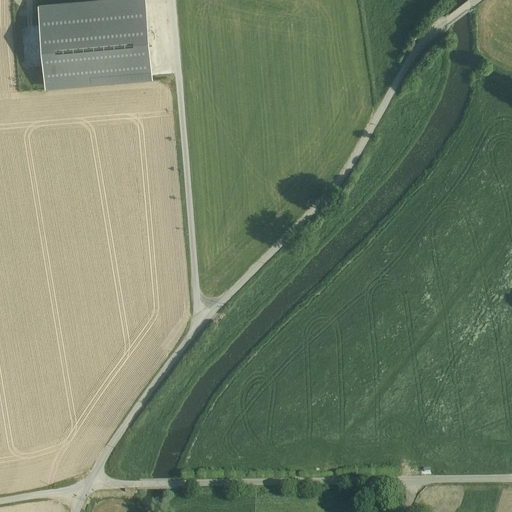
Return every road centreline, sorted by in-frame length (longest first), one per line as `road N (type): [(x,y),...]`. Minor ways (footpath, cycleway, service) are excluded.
road 1 (unclassified): [(475,0),(414,52),(319,204),(205,316),(89,485)]
road 2 (unclassified): [(89,485),(511,480)]
